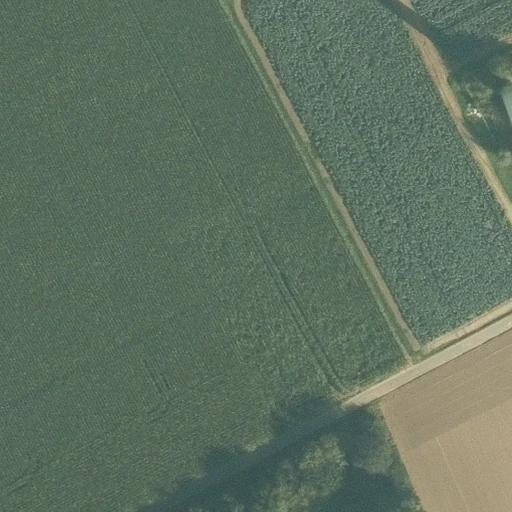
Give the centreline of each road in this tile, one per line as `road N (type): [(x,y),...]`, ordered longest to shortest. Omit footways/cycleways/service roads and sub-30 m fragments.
road 1 (track): [(418,369),(225,0)]
road 2 (track): [(147,511),(511,320)]
